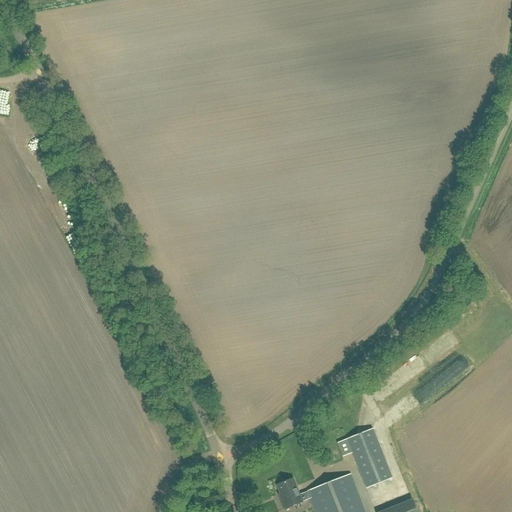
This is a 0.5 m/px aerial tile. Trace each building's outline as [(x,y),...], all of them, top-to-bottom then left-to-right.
[(462,315),(472,329),(483,321),(474,307),(462,315)] [(447,343),(452,349),(457,345),(452,339),(447,343)] [(391,478),(372,429),(336,443),(342,458),(351,454),(365,489),(391,478)] [(364,511),(350,476),(300,496),(293,480),(278,487),(283,500),(281,501),(284,511),(309,501),(313,511),(364,511)] [(415,511),(411,500),(381,511),(415,511)]
